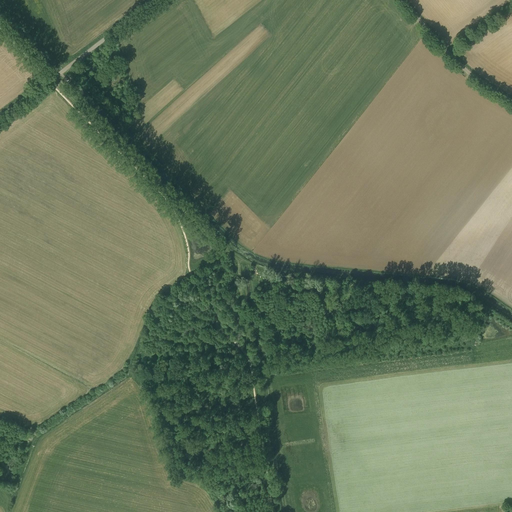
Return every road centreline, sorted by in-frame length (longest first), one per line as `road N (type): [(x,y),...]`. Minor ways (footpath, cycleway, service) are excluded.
road 1 (track): [(278,511),(240,264),(52,79)]
road 2 (unclassified): [(0,120),(159,0)]
road 3 (unclassified): [(511,97),(452,54),(404,0)]
